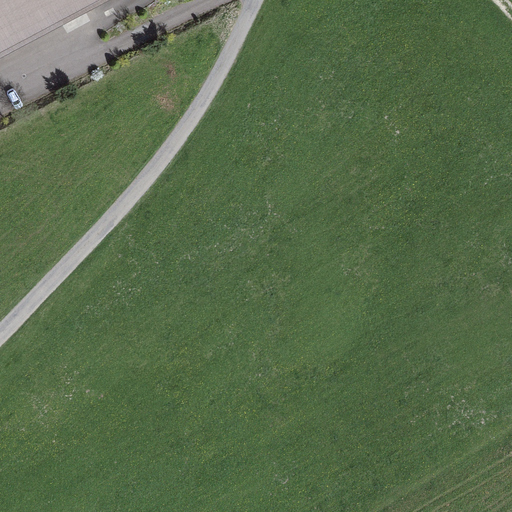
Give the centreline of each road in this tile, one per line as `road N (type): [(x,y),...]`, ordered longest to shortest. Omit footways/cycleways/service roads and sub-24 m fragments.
road 1 (unclassified): [(0,335),(171,145)]
road 2 (residential): [(171,145),(254,0)]
